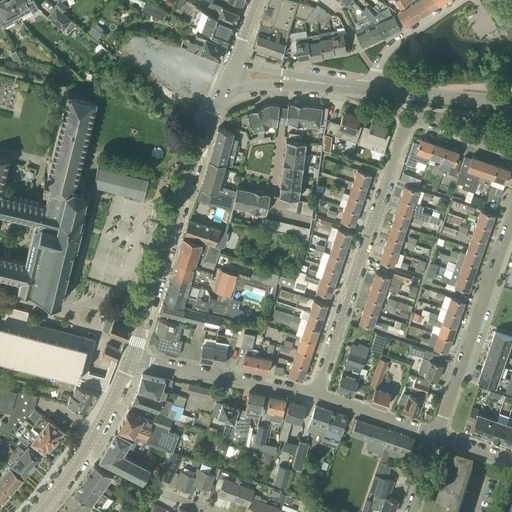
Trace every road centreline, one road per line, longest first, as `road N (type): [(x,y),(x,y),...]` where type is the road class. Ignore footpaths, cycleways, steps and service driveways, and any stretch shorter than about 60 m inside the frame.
road 1 (residential): [(133,359),(229,79)]
road 2 (residential): [(317,398),(406,124)]
road 3 (residential): [(434,437),(511,203)]
road 4 (residential): [(317,398),(133,359)]
road 5 (residential): [(36,511),(106,416),(133,359)]
road 6 (tertiary): [(511,104),(370,88)]
road 7 (residential): [(370,88),(392,43),(459,0)]
road 8 (residential): [(434,437),(317,398)]
